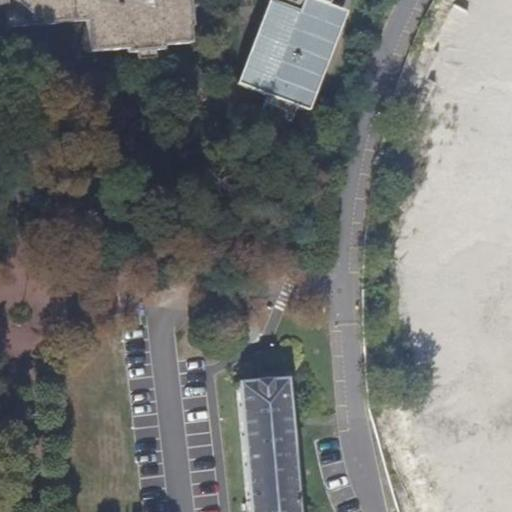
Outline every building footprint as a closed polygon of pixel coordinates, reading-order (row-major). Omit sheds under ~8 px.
[(0,0),(0,12),(8,1),(33,23),(38,22),(93,19),(94,29),(82,29),(83,60),(124,56),(124,62),(166,59),(165,52),(188,54),(186,34),(181,35),(182,23),(187,22),(186,0),(296,0),(326,10),(329,0),(0,0)] [(33,23),(8,1),(0,12),(0,19),(1,25),(4,35),(15,36),(32,30),(38,22),(33,23)] [(511,511),(511,41),(438,21),(433,41),(472,122),(425,186),(446,356),(481,382),(497,374),(511,321),(511,449),(441,484),(444,511),(511,511)] [(294,384),(294,376),(267,375),(266,380),(235,384),(235,389),(236,389),(294,384)] [(296,511),(289,426),(298,422),(295,384),(294,384),(236,389),(247,511),(296,511)]
